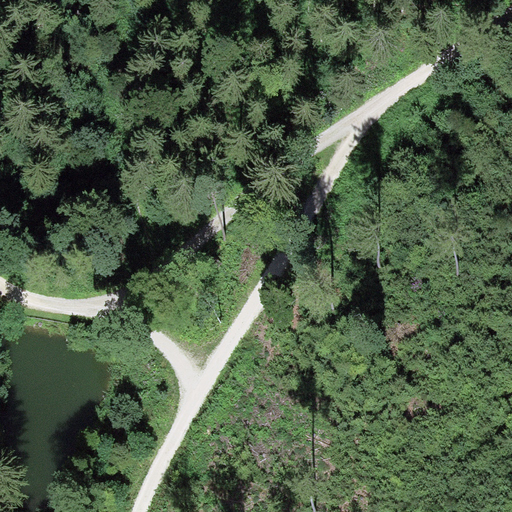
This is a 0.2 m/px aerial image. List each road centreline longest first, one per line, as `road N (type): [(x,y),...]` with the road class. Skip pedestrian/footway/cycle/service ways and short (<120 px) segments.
road 1 (track): [(139,511),(213,361),(359,124),(511,12)]
road 2 (track): [(131,312),(151,247),(135,176),(137,118),(164,0)]
road 3 (track): [(213,361),(131,312),(0,286)]
